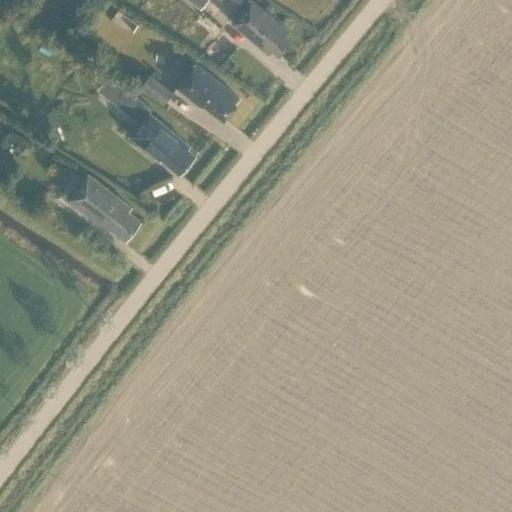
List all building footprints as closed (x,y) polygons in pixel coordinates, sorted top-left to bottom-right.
[(189,0),(200,8),(206,0),(189,0)] [(225,0),(241,11),(232,21),(270,52),(274,47),(279,52),(291,37),(285,32),(289,27),(257,0),(225,0)] [(235,102),(240,95),(195,63),(177,88),(200,105),(206,106),(225,120),(237,103),(235,102)] [(140,86),(164,104),(175,89),(151,71),(140,86)] [(118,85),(110,96),(126,108),(134,98),(118,85)] [(190,144),(148,112),(142,120),(130,136),(158,158),(162,157),(181,171),(196,152),(188,146),(190,144)] [(126,239),(141,219),(128,210),(132,205),(87,173),(68,199),(104,225),(109,226),(126,239)]
